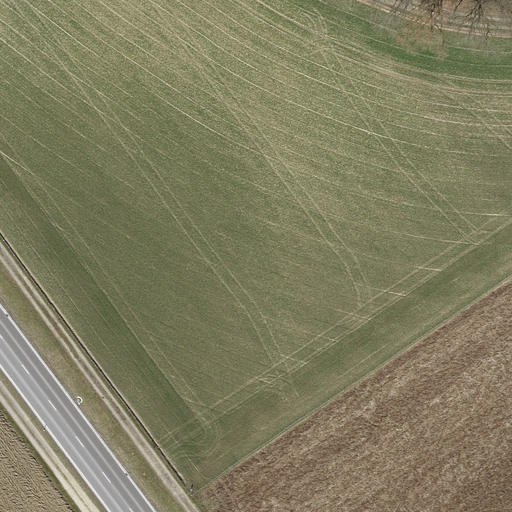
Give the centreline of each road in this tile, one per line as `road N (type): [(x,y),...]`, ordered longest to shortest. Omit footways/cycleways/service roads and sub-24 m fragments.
road 1 (track): [(0,239),(207,511)]
road 2 (secondary): [(0,336),(122,511)]
road 3 (track): [(0,390),(86,511)]
